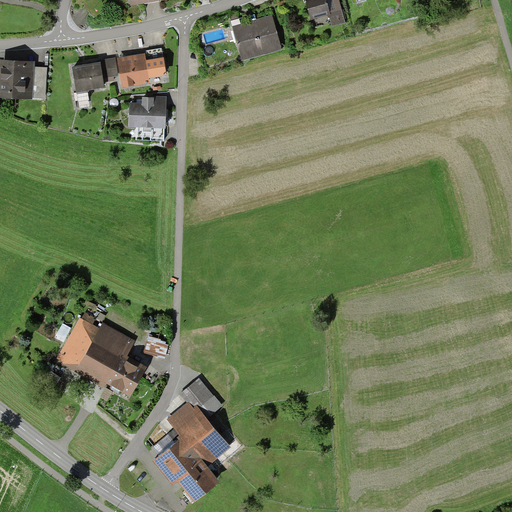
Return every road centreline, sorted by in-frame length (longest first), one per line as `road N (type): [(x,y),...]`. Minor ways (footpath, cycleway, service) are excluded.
road 1 (residential): [(183,17),(173,380),(104,489)]
road 2 (secondary): [(0,410),(104,489)]
road 3 (residential): [(183,17),(61,39)]
